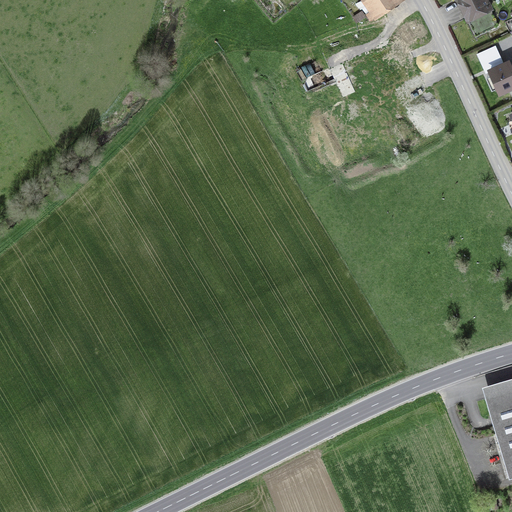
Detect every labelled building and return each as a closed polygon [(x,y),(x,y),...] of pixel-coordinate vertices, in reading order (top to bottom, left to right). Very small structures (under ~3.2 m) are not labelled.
[(373,23),(406,2),(404,0),(366,0),(362,4),(373,23)] [(457,0),(475,37),(498,29),(492,16),(498,14),(491,0),(457,0)] [(382,112),(390,133),(439,115),(405,39),(369,53),(341,63),(353,92),(378,83),(380,89),(354,99),(361,119),(382,112)] [(477,54),(486,73),(490,71),(500,92),(511,86),(511,70),(508,62),(502,65),(493,46),(477,54)] [(511,380),(485,389),(511,478),(511,477),(511,380)]
